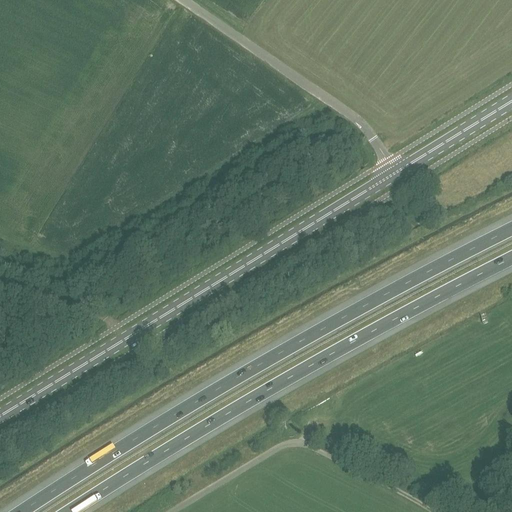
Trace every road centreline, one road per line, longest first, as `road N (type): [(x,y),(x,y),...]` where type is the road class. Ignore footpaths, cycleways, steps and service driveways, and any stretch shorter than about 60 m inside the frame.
road 1 (motorway): [(511,229),(284,350),(22,511)]
road 2 (motorway): [(70,511),(256,395),(511,258)]
road 3 (secondary): [(0,418),(394,174)]
road 4 (unclassified): [(173,511),(294,443),(433,511)]
road 5 (unclassified): [(394,174),(357,121),(179,0)]
road 6 (secondary): [(394,174),(511,102)]
